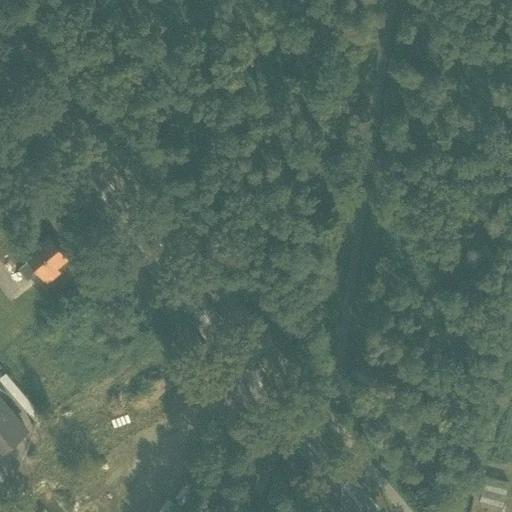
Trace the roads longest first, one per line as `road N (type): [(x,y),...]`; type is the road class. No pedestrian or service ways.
road 1 (tertiary): [(371,511),(0,69)]
road 2 (unknown): [(214,511),(227,425),(254,373)]
